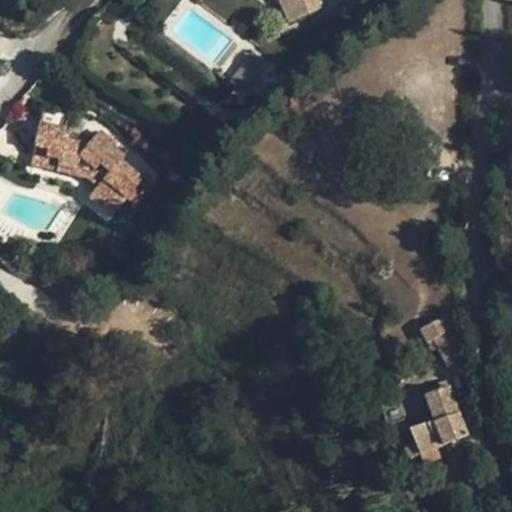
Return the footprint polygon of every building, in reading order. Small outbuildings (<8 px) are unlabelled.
[(279,0),(289,23),(322,9),(317,0),(279,0)] [(391,0),(370,0),(380,11),(391,0)] [(121,163),(125,158),(113,149),(117,145),(99,131),(93,138),(81,137),(80,139),(65,136),(67,130),(39,125),(33,153),(58,158),(56,170),(89,177),(92,173),(102,181),(99,186),(90,196),(113,216),(126,200),(135,208),(150,190),(137,180),(139,177),(121,163)] [(58,158),(33,153),(31,166),(56,170),(58,158)] [(89,177),(99,186),(102,181),(92,173),(89,177)] [(445,317),(421,330),(427,343),(434,339),(438,347),(448,367),(466,357),(445,317)] [(431,351),(438,347),(434,339),(427,343),(431,351)] [(467,437),(448,387),(423,396),(433,422),(409,430),(415,445),(420,456),(437,449),(467,437)] [(420,456),(415,445),(404,449),(409,460),(420,456)] [(437,449),(420,456),(424,465),(441,458),(437,449)]
